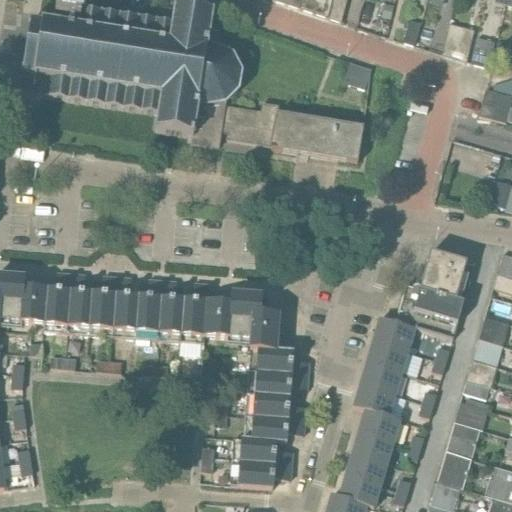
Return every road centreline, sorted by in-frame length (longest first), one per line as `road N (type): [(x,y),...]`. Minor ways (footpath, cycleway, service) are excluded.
road 1 (residential): [(399,222),(0,159)]
road 2 (residential): [(309,511),(343,391),(328,356),(341,314),(382,291),(399,222)]
